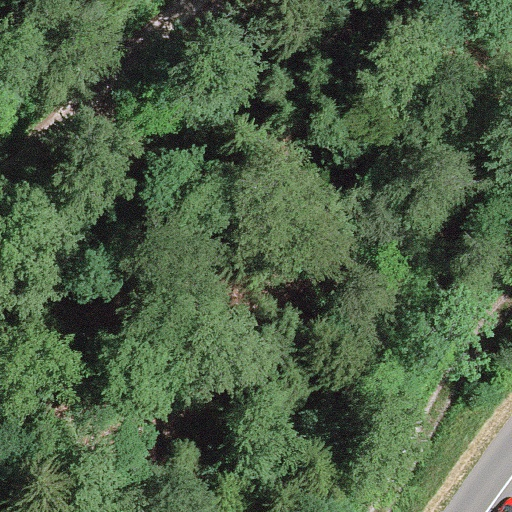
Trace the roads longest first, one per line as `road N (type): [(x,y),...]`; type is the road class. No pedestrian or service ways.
road 1 (track): [(201,0),(0,189)]
road 2 (track): [(378,511),(440,397),(511,301)]
